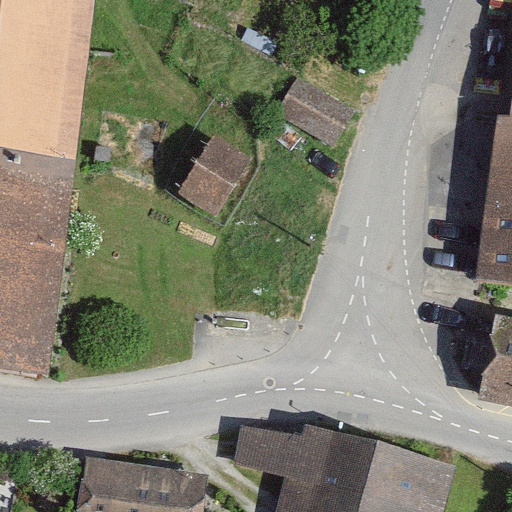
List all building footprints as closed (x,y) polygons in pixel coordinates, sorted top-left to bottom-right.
[(106,0),(0,0),(0,373),(60,381),(107,0),(106,0)] [(277,124),(339,160),(365,116),(303,80),(277,124)] [(511,295),(511,126),(503,125),(478,292),(511,295)] [(227,231),(265,168),(215,138),(177,201),(227,231)] [(486,407),(511,411),(511,325),(502,324),(486,407)] [(453,511),(465,471),(309,429),(307,439),(251,429),(244,468),(296,478),(287,511),(453,511)] [(83,511),(210,511),(214,482),(87,471),(83,511)]
